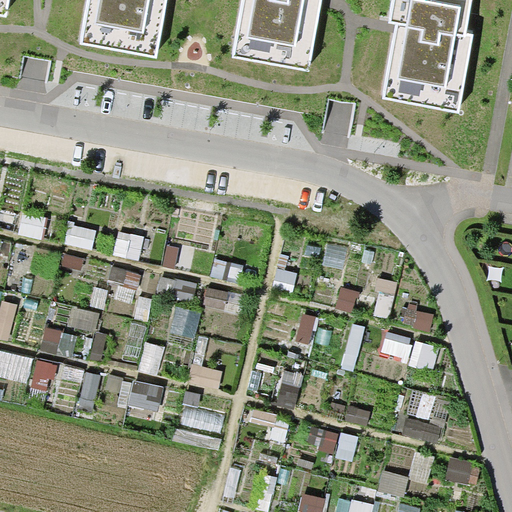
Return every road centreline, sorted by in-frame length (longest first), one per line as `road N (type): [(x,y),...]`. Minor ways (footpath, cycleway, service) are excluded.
road 1 (residential): [(413,202),(297,166),(0,112)]
road 2 (unclassified): [(511,489),(447,277),(413,202)]
